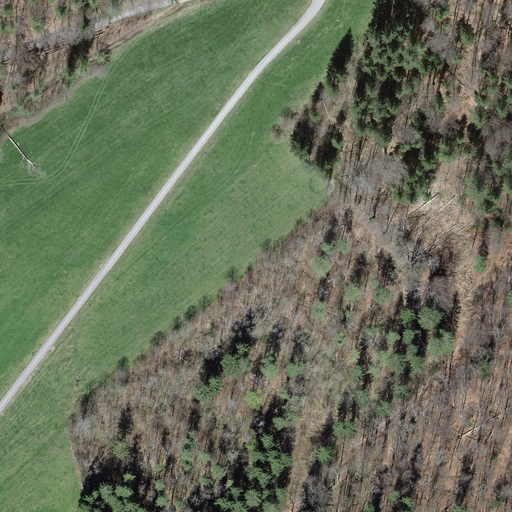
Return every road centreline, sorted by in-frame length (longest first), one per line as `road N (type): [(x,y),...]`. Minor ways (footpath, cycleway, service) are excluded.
road 1 (unclassified): [(0,407),(319,0)]
road 2 (track): [(292,511),(451,363),(511,251)]
road 3 (track): [(188,0),(0,118)]
road 4 (unclassified): [(171,0),(0,59)]
